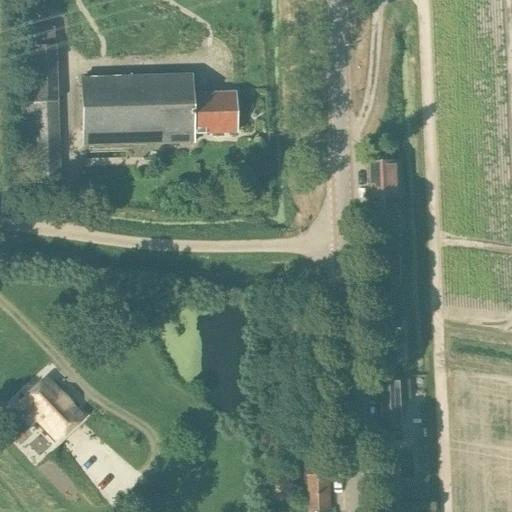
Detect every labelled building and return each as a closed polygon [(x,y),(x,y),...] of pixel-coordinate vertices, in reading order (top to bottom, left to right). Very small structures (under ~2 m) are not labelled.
[(59,182),(55,46),(17,47),(19,104),(20,104),(23,183),(59,182)] [(191,94),(190,75),(80,79),(82,147),(193,143),(193,134),(236,132),(234,92),(191,94)] [(372,198),(401,197),(400,162),(392,162),(370,163),(372,198)] [(405,214),(387,215),(388,241),(405,240),(405,214)] [(387,257),(374,258),(375,288),(400,287),(400,269),(387,270),(387,257)] [(397,315),(376,316),(377,331),(398,330),(397,315)] [(396,361),(383,362),(383,373),(397,373),(396,361)] [(54,441),(77,421),(82,416),(46,377),(12,408),(13,410),(26,425),(29,425),(35,420),(54,441)] [(382,428),(384,428),(402,427),(401,399),(411,399),(410,380),(401,381),(380,381),(382,428)] [(310,447),(297,448),(297,457),(311,457),(310,447)] [(309,511),(330,511),(330,476),(320,476),(320,467),(304,468),(304,481),(309,481),(309,511)] [(396,500),(412,499),(414,499),(413,487),(411,487),(395,488),(396,500)]
